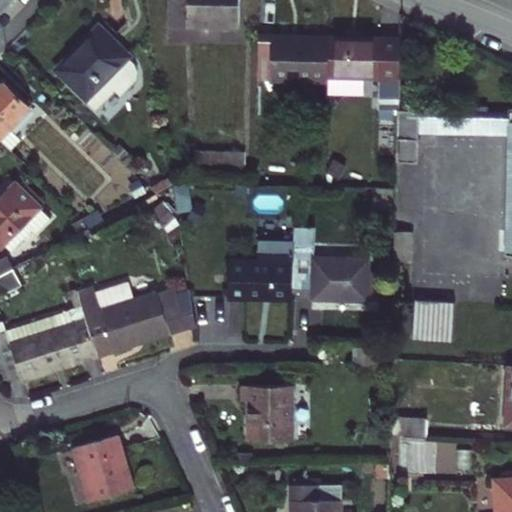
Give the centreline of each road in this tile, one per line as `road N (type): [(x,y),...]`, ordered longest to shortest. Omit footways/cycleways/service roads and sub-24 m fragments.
road 1 (residential): [(0,427),(154,380)]
road 2 (residential): [(154,380),(199,352),(304,351)]
road 3 (residential): [(154,380),(212,511)]
